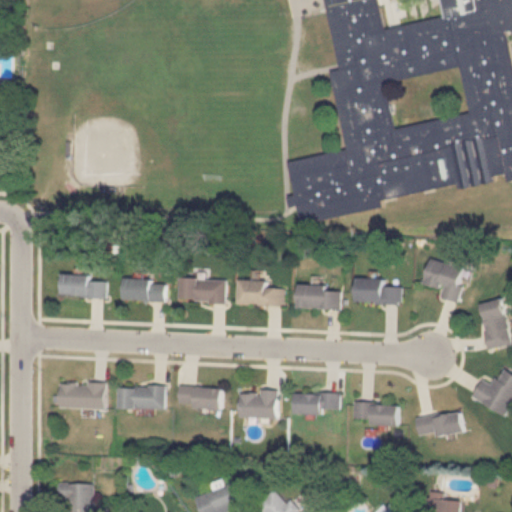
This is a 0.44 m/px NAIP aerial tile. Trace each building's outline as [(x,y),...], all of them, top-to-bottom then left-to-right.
[(324,0),(350,149),(291,158),(300,216),(509,181),(509,180),(511,179),(511,34),(510,22),(496,24),(492,0),(324,0)] [(462,300),(472,265),(434,255),(427,282),(445,287),(443,294),(462,300)] [(63,295),(108,295),(108,279),(92,279),(92,273),(63,273),(63,295)] [(228,301),(228,278),(182,277),(182,300),(228,301)] [(405,284),(387,284),(387,277),(359,277),(359,301),(405,301),(405,284)] [(168,299),(168,278),(125,278),(125,299),(168,299)] [(270,279),(241,278),(240,304),(287,305),(287,286),(269,286),(270,279)] [(301,284),(301,306),(344,307),(345,285),(301,284)] [(511,344),(511,330),(507,298),(484,301),(491,348),(511,344)] [(511,370),(505,367),(497,384),(485,378),(476,398),(511,414),(511,370)] [(107,408),(107,381),(62,381),(62,408),(107,408)] [(168,384),(121,384),(121,407),(167,408),(168,384)] [(224,386),(182,385),(182,407),(224,408),(224,386)] [(280,390),(242,390),(242,416),(280,416),(280,390)] [(343,392),(298,391),(297,411),(342,412),(343,392)] [(402,402),(357,401),(356,423),(402,424),(402,402)] [(420,417),(423,437),(467,431),(464,411),(420,417)] [(202,511),(224,511),(250,503),(242,480),(197,496),(202,511)] [(68,500),(68,511),(96,511),(96,483),(60,483),(60,500),(68,500)] [(298,511),(301,509),(292,500),(290,503),(276,489),(259,505),(265,511),(298,511)] [(426,498),(426,511),(463,511),(464,498),(426,498)] [(386,511),(410,511),(398,500),(386,511)]
